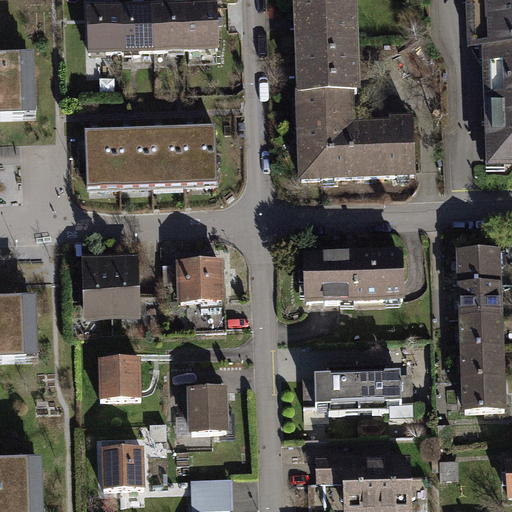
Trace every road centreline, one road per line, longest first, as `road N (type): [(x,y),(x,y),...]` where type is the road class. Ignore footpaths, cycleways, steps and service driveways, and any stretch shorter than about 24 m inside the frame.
road 1 (residential): [(3,230),(261,224)]
road 2 (residential): [(261,224),(253,0)]
road 3 (residential): [(449,0),(450,31),(465,68),(466,216)]
road 4 (residential): [(261,224),(466,216)]
road 5 (residential): [(271,511),(264,322)]
